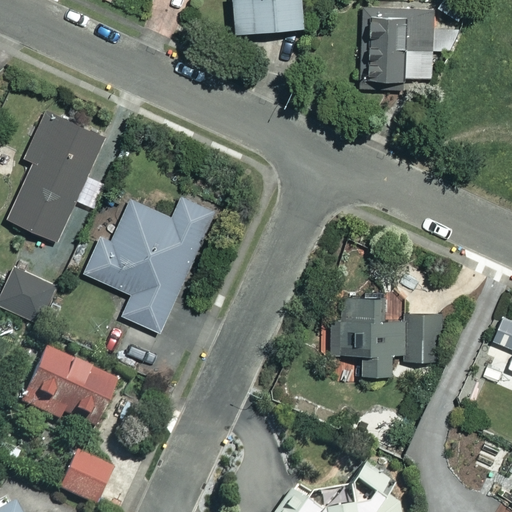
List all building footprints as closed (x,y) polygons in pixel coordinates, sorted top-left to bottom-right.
[(232,0),(236,32),(308,25),(305,0),(232,0)] [(372,5),(369,79),(427,82),(430,7),(372,5)] [(30,161),(5,216),(59,240),(107,132),(43,103),(19,156),(30,161)] [(100,234),(85,266),(134,289),(122,314),(158,330),(216,207),(182,191),(171,215),(135,198),(115,241),(100,234)] [(385,292),(330,292),(330,350),(361,350),(361,371),(393,371),(393,357),(435,357),(435,314),(385,314),(385,292)] [(511,348),(511,317),(507,315),(493,338),(511,348)] [(115,376),(45,340),(17,396),(61,419),(68,405),(94,418),(115,376)] [(402,415),(370,408),(363,444),(395,450),(402,415)] [(110,464),(72,447),(55,484),(93,501),(110,464)] [(397,511),(394,483),(362,459),(330,502),(324,503),(294,481),(270,511),(397,511)] [(0,511),(15,511),(9,499),(0,504),(0,511)]
